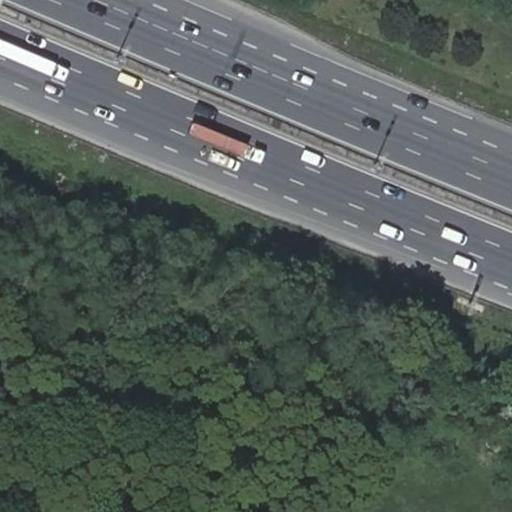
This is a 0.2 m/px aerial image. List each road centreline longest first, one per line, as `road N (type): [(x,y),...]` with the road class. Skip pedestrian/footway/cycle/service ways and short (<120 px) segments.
road 1 (motorway): [(511,179),(73,0)]
road 2 (motorway): [(0,37),(279,157)]
road 3 (motorway): [(0,66),(279,157)]
road 4 (motorway): [(279,157),(511,255)]
